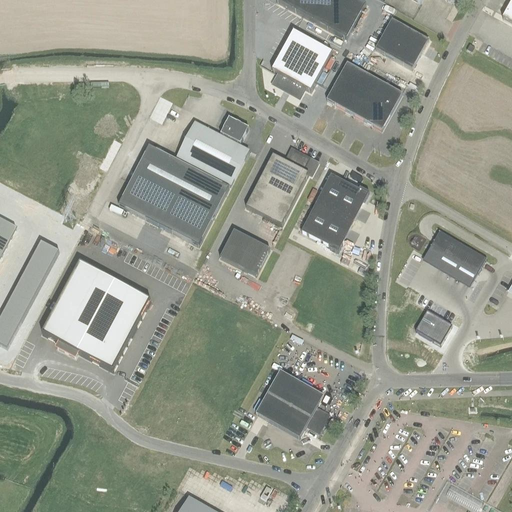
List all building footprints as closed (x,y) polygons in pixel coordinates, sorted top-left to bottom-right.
[(366,7),(352,0),(278,0),(276,4),(346,43),(366,7)] [(511,1),(502,20),(511,25),(511,1)] [(412,72),(422,55),(429,43),(392,22),(375,52),(382,56),(412,72)] [(332,55),(320,48),(293,34),(272,73),(279,77),(274,85),(299,99),(304,91),(311,94),(320,78),(332,55)] [(432,41),(429,46),(434,49),(437,44),(432,41)] [(402,97),(384,86),(347,66),(327,103),(382,134),(402,97)] [(40,100),(13,153),(84,190),(120,121),(98,109),(90,125),(40,100)] [(177,161),(177,162),(177,163),(149,149),(119,208),(199,249),(229,190),(230,188),(230,189),(249,153),(238,147),(239,146),(240,147),(249,130),(229,120),(221,137),(222,137),(221,139),(195,125),(177,161)] [(308,178),(312,180),(320,165),(291,150),(284,163),(273,158),(246,210),(282,229),(308,178)] [(331,177),(301,234),(330,249),(329,250),(338,255),(343,246),(341,245),(363,203),(364,204),(369,195),(360,190),(359,192),(331,177)] [(0,222),(0,260),(16,231),(0,222)] [(220,260),(256,279),(270,252),(234,233),(220,260)] [(425,260),(473,287),(484,267),(488,261),(440,234),(437,239),(425,260)] [(0,347),(7,351),(59,254),(41,244),(0,321),(0,347)] [(42,336),(60,346),(58,350),(75,360),(77,355),(113,375),(151,303),(80,265),(42,336)] [(451,328),(426,314),(419,326),(423,329),(419,335),(440,347),(451,328)] [(316,411),(324,398),(280,373),(268,395),(324,427),(328,418),(316,411)] [(324,427),(268,395),(256,416),(299,441),(307,428),(319,435),(324,427)] [(210,511),(189,500),(181,511),(210,511)]
